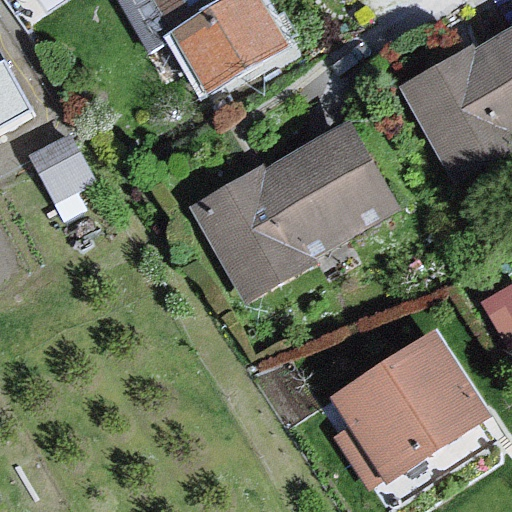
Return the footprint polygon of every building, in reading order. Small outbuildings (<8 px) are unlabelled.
[(140,0),(152,20),(188,0),(140,0)] [(210,0),(156,29),(194,99),(277,55),(247,0),(210,0)] [(511,25),(388,94),(442,191),(511,151),(511,25)] [(0,74),(0,130),(23,119),(0,74)] [(336,122),(186,211),(244,309),(394,220),(336,122)] [(66,141),(19,165),(44,212),(90,188),(66,141)] [(511,285),(499,265),(452,294),(503,377),(511,371),(511,285)] [(424,337),(314,409),(370,494),(480,422),(424,337)]
